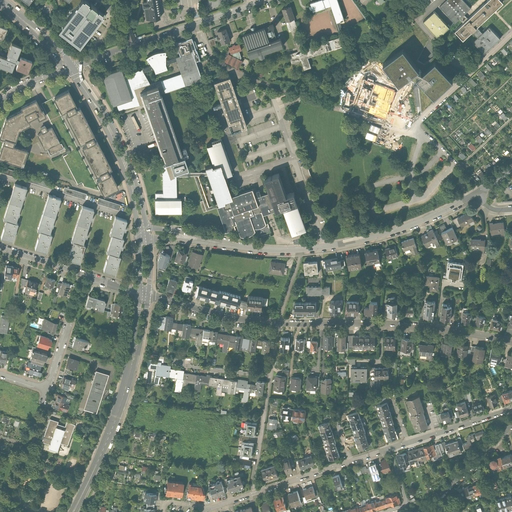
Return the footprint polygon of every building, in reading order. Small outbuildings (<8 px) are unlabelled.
[(24,0),(28,3),(30,0),(68,0),(67,2),(75,8),(58,30),(79,46),(84,40),(87,42),(100,25),(98,23),(101,19),(103,16),(95,10),(96,8),(91,4),(89,5),(82,0),(24,0)] [(146,0),(147,2),(142,3),(143,7),(144,7),(146,20),(160,18),(156,0),(146,0)] [(208,0),(203,2),(206,9),(223,3),(231,0),(208,0)] [(331,6),(340,31),(342,30),(339,21),(341,21),(341,22),(342,21),(342,20),(344,20),(337,0),(327,0),(323,2),(322,0),(320,0),(317,1),(310,4),(311,8),(313,12),(325,8),(331,6)] [(483,54),(484,54),(491,48),(500,39),(489,27),(482,34),(480,32),(477,28),(476,27),(493,11),(503,2),(501,0),(487,0),(486,1),(468,18),(464,15),(471,8),(462,0),(446,0),(439,7),(454,23),(455,23),(459,19),(463,23),(459,27),(454,31),(463,40),(471,32),(477,38),(473,43),(483,54)] [(286,21),(287,21),(294,19),(294,18),(291,9),(290,6),(282,9),(283,12),(284,14),(284,15),(286,21)] [(438,38),(449,27),(438,16),(434,12),(423,22),(423,23),(423,22),(438,38)] [(294,19),(287,21),(288,23),(294,41),(296,45),(297,48),(298,51),(288,54),(291,63),(301,60),(302,63),(304,69),(311,67),(307,57),(345,44),(342,36),(304,49),(294,19)] [(276,39),(273,29),(274,28),(273,24),(269,26),(255,31),(254,26),(252,27),(250,28),(252,32),(243,35),(246,44),(246,45),(248,50),(250,56),(250,57),(258,54),(259,54),(260,57),(262,56),(265,55),(264,52),(283,45),(282,44),(280,39),(281,39),(280,38),(276,39)] [(225,28),(217,31),(219,36),(217,36),(218,40),(220,39),(221,42),(222,43),(227,41),(230,40),(228,35),(228,34),(225,28)] [(176,57),(165,60),(165,64),(176,60),(180,73),(150,84),(151,88),(157,86),(159,94),(160,94),(167,91),(187,84),(189,84),(190,83),(198,80),(201,79),(201,80),(202,80),(199,71),(197,67),(195,61),(199,60),(200,60),(199,58),(196,49),(195,50),(195,48),(196,48),(197,47),(196,44),(195,41),(193,40),(192,40),(192,39),(191,37),(186,39),(186,40),(180,42),(180,41),(175,43),(179,53),(180,55),(178,56),(176,57)] [(214,38),(208,40),(210,46),(216,44),(214,38)] [(8,59),(0,55),(0,66),(11,71),(15,62),(17,63),(15,68),(27,73),(32,61),(20,57),(19,59),(17,58),(21,46),(11,42),(6,55),(9,56),(9,57),(8,59)] [(231,55),(228,53),(225,61),(226,62),(239,68),(242,60),(240,59),(241,57),(239,50),(241,50),(240,46),(239,43),(239,44),(235,45),(235,44),(234,44),(232,45),(233,46),(229,47),(230,50),(231,53),(231,55)] [(435,61),(429,67),(425,65),(421,63),(416,61),(410,58),(403,48),(382,65),(399,85),(407,79),(408,80),(409,80),(413,83),(418,85),(419,86),(420,82),(434,97),(452,80),(435,61)] [(145,58),(151,65),(137,70),(137,69),(135,65),(134,66),(132,66),(133,70),(134,71),(123,75),(121,68),(105,74),(102,75),(105,84),(110,98),(112,105),(116,104),(118,110),(134,106),(141,104),(144,104),(144,103),(146,107),(147,110),(158,143),(160,149),(164,160),(162,161),(162,163),(162,166),(162,168),(162,175),(162,176),(162,177),(166,177),(176,176),(190,176),(194,176),(196,181),(202,200),(200,201),(203,212),(216,207),(224,228),(225,233),(235,229),(234,226),(235,225),(236,225),(240,237),(242,237),(244,237),(247,237),(249,237),(251,236),(253,234),(255,232),(256,232),(257,232),(258,237),(261,236),(269,234),(271,233),(269,229),(268,226),(267,222),(264,215),(265,215),(266,215),(267,215),(269,215),(268,214),(269,213),(270,214),(271,214),(272,213),(274,212),(275,212),(276,211),(277,211),(281,210),(283,209),(292,233),(300,231),(306,228),(298,204),(294,192),(287,195),(286,195),(285,192),(284,190),(284,188),(279,174),(265,179),(267,186),(269,193),(266,194),(261,196),(257,197),(256,198),(252,189),(231,196),(226,184),(226,182),(223,174),(224,174),(225,175),(231,173),(219,139),(218,139),(213,141),(214,143),(213,143),(212,143),(206,145),(213,165),(211,166),(210,164),(204,166),(206,172),(204,172),(195,172),(190,173),(187,173),(185,168),(188,168),(183,156),(182,156),(181,156),(181,155),(159,95),(160,94),(159,94),(157,86),(151,88),(150,84),(143,72),(153,68),(155,73),(167,69),(165,64),(165,60),(165,53),(165,51),(163,51),(162,51),(159,51),(157,51),(154,52),(152,53),(150,54),(148,55),(145,58)] [(485,77),(480,72),(477,75),(481,80),(485,77)] [(246,127),(238,102),(230,79),(229,76),(213,81),(220,103),(221,104),(221,105),(221,106),(227,123),(230,132),(237,130),(241,129),(246,127)] [(477,85),(471,79),(468,82),(473,88),(477,85)] [(72,129),(87,121),(80,106),(76,108),(75,107),(74,106),(76,105),(68,89),(53,97),(61,113),(66,111),(66,112),(67,113),(64,114),(72,129)] [(21,110),(5,118),(19,130),(31,124),(29,120),(31,119),(37,116),(38,120),(46,116),(42,109),(41,109),(36,99),(35,99),(20,107),(21,110)] [(450,112),(453,109),(447,103),(444,105),(450,112)] [(508,118),(503,113),(500,116),(504,121),(508,118)] [(0,159),(23,167),(28,151),(13,146),(14,144),(14,142),(15,143),(19,130),(5,118),(0,133),(0,137),(4,139),(3,141),(2,143),(0,149),(0,159)] [(87,121),(72,129),(80,144),(84,142),(85,143),(85,144),(81,146),(89,161),(104,153),(96,139),(94,139),(94,138),(93,137),(95,136),(87,121)] [(500,126),(495,121),(492,124),(496,129),(500,126)] [(41,132),(36,134),(44,150),(47,149),(50,155),(64,148),(61,143),(60,144),(59,142),(60,142),(59,141),(59,140),(55,132),(51,126),(47,128),(46,127),(45,125),(39,128),(41,132)] [(480,144),(483,141),(478,136),(475,139),(480,144)] [(475,149),(471,144),(468,147),(472,152),(473,152),(476,150),(475,149)] [(104,153),(89,161),(96,176),(99,175),(99,176),(100,177),(95,180),(104,195),(119,188),(111,172),(109,173),(108,172),(108,170),(112,168),(104,153)] [(500,167),(503,164),(498,158),(494,161),(500,167)] [(307,164),(300,166),(305,180),(311,178),(307,164)] [(491,173),(494,170),(489,165),(485,168),(487,170),(487,169),(491,173)] [(0,172),(15,177),(16,173),(16,172),(0,166),(0,172)] [(481,179),(485,176),(480,171),(476,174),(481,179)] [(28,176),(27,181),(49,188),(50,184),(50,183),(28,176)] [(167,189),(176,189),(176,176),(166,177),(167,187),(167,189)] [(166,177),(162,177),(162,178),(162,193),(157,193),(155,193),(155,199),(162,199),(165,199),(176,199),(180,199),(180,192),(179,192),(176,192),(176,189),(167,189),(167,187),(166,177)] [(14,183),(9,201),(21,205),(23,198),(24,198),(25,196),(25,195),(24,194),(25,194),(27,188),(14,183)] [(64,188),(63,193),(85,200),(86,196),(86,195),(74,190),(64,187),(64,188)] [(52,196),(48,195),(46,202),(42,212),(55,216),(57,209),(58,209),(58,207),(59,205),(58,205),(60,199),(55,197),(55,196),(52,195),(52,196)] [(98,199),(97,204),(119,211),(121,205),(106,201),(98,198),(98,199)] [(180,199),(176,199),(165,199),(162,199),(154,199),(155,212),(155,213),(181,212),(180,199)] [(21,205),(9,201),(3,219),(6,220),(15,222),(18,215),(19,213),(19,212),(19,211),(21,205)] [(88,208),(82,206),(76,223),(88,227),(90,220),(90,219),(92,220),(92,218),(93,217),(91,216),(92,216),(94,210),(91,209),(88,208)] [(53,222),(55,216),(42,212),(37,230),(40,231),(49,234),(51,226),(52,226),(53,225),(53,223),(53,222)] [(458,219),(457,220),(461,228),(473,221),(469,213),(458,219)] [(126,220),(115,217),(109,234),(112,235),(121,237),(123,230),(125,230),(126,229),(126,228),(126,227),(125,227),(126,220)] [(18,223),(15,222),(6,220),(1,237),(12,241),(14,233),(15,232),(16,231),(16,230),(16,229),(18,223)] [(457,220),(452,222),(457,230),(461,228),(457,220)] [(86,233),(88,227),(76,223),(70,241),(73,242),(82,244),(84,237),(85,236),(87,237),(87,235),(87,234),(86,233)] [(491,234),(500,233),(501,237),(505,236),(504,228),(503,223),(493,225),(493,224),(489,224),(491,234)] [(444,226),(439,228),(446,245),(451,242),(452,244),(458,241),(453,229),(452,229),(447,231),(444,226)] [(49,234),(40,231),(34,248),(46,252),(48,244),(48,243),(49,243),(50,242),(50,241),(50,240),(51,234),(49,234)] [(426,235),(421,238),(426,248),(434,244),(437,249),(440,247),(438,242),(434,234),(432,231),(429,232),(430,234),(426,235)] [(112,235),(106,252),(108,253),(118,255),(120,248),(121,248),(122,248),(122,246),(123,245),(121,245),(122,244),(124,238),(121,237),(112,235)] [(408,241),(401,243),(402,247),(404,253),(411,250),(413,256),(418,254),(416,248),(413,239),(408,241)] [(485,241),(485,240),(480,240),(480,241),(479,240),(471,240),(471,239),(470,249),(471,249),(471,248),(479,248),(479,254),(484,254),(484,249),(485,241)] [(82,244),(73,242),(67,259),(79,262),(81,255),(82,254),(83,253),(83,251),(85,245),(82,244)] [(395,248),(385,251),(388,260),(392,259),(392,258),(397,256),(396,251),(395,248)] [(185,252),(178,250),(175,261),(183,264),(183,262),(185,256),(186,253),(185,252)] [(371,252),(365,253),(367,265),(374,264),(375,267),(380,266),(379,258),(378,251),(371,252)] [(165,270),(169,255),(160,252),(158,261),(158,267),(165,270)] [(201,255),(193,252),(189,264),(197,266),(198,267),(198,264),(199,261),(201,255)] [(118,255),(108,253),(103,270),(115,274),(117,266),(118,266),(118,264),(119,263),(118,263),(120,256),(118,255)] [(353,257),(346,258),(349,271),(361,269),(359,256),(353,257)] [(324,262),(322,262),(323,267),(325,266),(326,268),(326,271),(341,269),(340,262),(337,263),(337,260),(336,260),(325,262),(324,262)] [(463,265),(448,262),(445,278),(451,279),(451,281),(456,281),(456,279),(461,280),(463,265)] [(276,264),(270,263),(269,274),(276,275),(277,273),(283,274),(284,269),(284,265),(276,264)] [(308,263),(303,263),(304,276),(309,275),(309,276),(312,276),(312,275),(318,274),(317,263),(308,264),(308,263)] [(55,280),(47,277),(44,284),(45,284),(44,286),(51,288),(52,286),(53,287),(55,280)] [(439,278),(427,277),(426,283),(431,284),(430,291),(437,292),(439,278)] [(37,282),(27,279),(25,286),(24,290),(29,291),(30,289),(34,290),(37,282)] [(176,281),(169,279),(166,289),(173,292),(176,281)] [(188,282),(185,280),(182,289),(186,291),(186,289),(189,290),(190,288),(191,288),(192,285),(191,284),(192,281),(189,280),(188,282)] [(70,284),(61,282),(58,292),(67,295),(70,284)] [(219,293),(198,287),(195,297),(216,302),(216,301),(219,293)] [(306,288),(306,296),(321,296),(321,288),(306,288)] [(219,293),(216,301),(237,307),(239,302),(240,297),(219,292),(219,293)] [(97,297),(89,294),(86,305),(91,306),(91,305),(95,306),(97,297)] [(104,299),(97,297),(95,306),(98,307),(98,308),(103,310),(105,301),(104,301),(104,299)] [(397,298),(386,297),(385,310),(387,310),(387,315),(396,315),(397,298)] [(263,299),(248,298),(247,304),(247,309),(262,310),(263,299)] [(435,302),(425,301),(423,317),(433,318),(435,302)] [(111,303),(110,313),(112,314),(112,315),(123,316),(123,315),(125,315),(126,305),(124,304),(114,302),(114,303),(111,303)] [(247,304),(239,302),(237,307),(247,310),(247,309),(247,304)] [(340,302),(330,302),(330,314),(335,314),(334,314),(340,314),(340,302)] [(359,302),(347,302),(347,314),(358,314),(359,302)] [(370,302),(370,308),(365,308),(365,314),(374,314),(374,313),(376,313),(377,303),(370,302)] [(316,304),(295,303),(294,314),(315,314),(316,304)] [(447,305),(442,304),(440,319),(449,321),(450,315),(451,315),(452,313),(450,313),(451,307),(447,306),(447,305)] [(403,305),(403,316),(403,315),(413,316),(414,306),(404,306),(404,305),(403,305)] [(470,317),(470,313),(467,313),(468,309),(463,308),(463,312),(461,322),(469,323),(469,320),(471,320),(471,317),(470,317)] [(9,316),(1,314),(0,319),(0,332),(7,333),(8,329),(10,318),(9,317),(9,316)] [(171,328),(172,322),(173,317),(158,315),(156,328),(171,330),(171,328)] [(485,317),(477,315),(477,318),(475,324),(484,326),(486,319),(485,319),(485,317)] [(57,322),(44,318),(40,328),(48,330),(54,332),(57,322)] [(497,319),(492,318),(490,327),(502,330),(503,326),(502,326),(502,325),(502,324),(501,323),(501,322),(497,321),(497,319)] [(189,336),(190,327),(191,325),(172,322),(171,328),(182,330),(181,336),(188,337),(189,336)] [(201,342),(203,329),(190,327),(189,336),(197,337),(195,345),(201,346),(201,342)] [(215,343),(217,333),(217,331),(203,329),(201,342),(215,344),(215,343)] [(228,347),(230,335),(217,333),(215,343),(223,344),(222,352),(227,353),(228,347)] [(40,334),(36,345),(47,348),(49,344),(50,345),(52,340),(49,339),(49,337),(47,336),(40,334)] [(243,343),(244,338),(244,337),(230,335),(228,347),(235,348),(235,349),(242,350),(243,345),(243,343)] [(88,340),(75,336),(72,343),(72,346),(81,349),(83,345),(87,346),(88,340)] [(353,336),(353,347),(363,347),(363,336),(358,336),(353,336)] [(369,336),(363,336),(363,347),(375,347),(375,336),(369,336)] [(395,337),(385,336),(384,348),(395,348),(395,337)] [(256,345),(257,339),(251,338),(251,339),(244,338),(243,343),(249,343),(248,346),(248,351),(255,352),(256,345)] [(288,343),(288,339),(281,338),(280,350),(287,351),(287,347),(289,347),(289,343),(288,343)] [(412,340),(402,338),(401,350),(398,350),(397,354),(410,356),(410,352),(411,347),(413,347),(413,344),(411,344),(412,340)] [(263,340),(257,339),(256,345),(262,346),(261,353),(269,354),(271,341),(263,340)] [(452,343),(442,342),(441,354),(450,355),(452,343)] [(467,346),(458,344),(457,355),(465,356),(466,356),(467,350),(467,346)] [(422,345),(418,345),(418,348),(420,348),(419,355),(427,355),(426,359),(432,359),(433,356),(431,356),(432,353),(432,350),(433,350),(433,346),(433,345),(433,346),(428,345),(428,346),(422,345)] [(475,347),(473,355),(472,360),(482,362),(483,357),(481,357),(483,348),(475,347)] [(501,351),(491,349),(490,356),(490,357),(489,361),(498,363),(500,357),(501,351)] [(37,351),(33,350),(30,361),(41,364),(42,365),(43,361),(43,362),(44,359),(45,359),(47,354),(37,351)] [(66,361),(65,365),(66,366),(69,367),(76,369),(79,360),(68,357),(66,361)] [(156,369),(157,360),(148,359),(146,367),(156,369)] [(29,367),(28,372),(40,376),(41,371),(39,371),(41,364),(30,361),(28,360),(26,365),(26,364),(26,366),(29,367)] [(169,376),(170,368),(170,365),(160,364),(161,362),(157,360),(156,369),(153,383),(158,384),(160,375),(169,376)] [(366,381),(366,367),(350,367),(350,381),(366,381)] [(181,385),(183,372),(183,371),(170,368),(169,376),(177,377),(174,391),(180,392),(181,385)] [(387,368),(374,368),(374,374),(374,377),(374,378),(381,378),(387,378),(387,368)] [(95,370),(83,408),(95,412),(96,412),(101,398),(108,374),(95,370)] [(196,374),(183,372),(181,385),(187,386),(188,382),(195,383),(196,374)] [(195,383),(193,393),(197,394),(198,391),(200,392),(201,383),(209,384),(210,377),(210,375),(206,375),(206,376),(196,374),(195,383)] [(62,381),(60,387),(68,390),(69,386),(73,387),(76,380),(64,376),(62,381)] [(280,377),(274,376),(272,389),(282,391),(285,377),(280,377)] [(223,379),(210,377),(209,384),(217,386),(215,395),(221,396),(222,391),(223,379)] [(289,389),(299,390),(300,379),(290,377),(289,389)] [(380,386),(381,378),(374,378),(374,377),(370,377),(370,383),(371,386),(380,386)] [(315,378),(306,378),(305,390),(314,391),(314,387),(315,378)] [(323,380),(320,380),(319,393),(330,394),(331,381),(331,379),(329,378),(325,378),(323,379),(323,380)] [(237,380),(223,379),(222,391),(235,393),(237,380)] [(237,379),(237,380),(235,393),(238,393),(239,389),(244,390),(243,397),(242,397),(241,402),(247,403),(249,392),(250,384),(247,383),(248,380),(237,379)] [(256,384),(250,384),(249,392),(255,393),(263,394),(264,382),(257,380),(256,384)] [(510,400),(507,391),(501,393),(501,394),(503,401),(504,402),(510,400)] [(494,394),(487,396),(490,406),(497,404),(494,394)] [(66,397),(57,395),(55,401),(53,407),(66,412),(68,406),(64,405),(66,397)] [(418,395),(405,400),(410,415),(423,411),(418,395)] [(464,401),(457,404),(458,410),(460,415),(468,413),(464,401)] [(472,404),(475,411),(484,408),(482,401),(472,404)] [(378,412),(388,409),(386,402),(376,405),(378,412)] [(441,413),(443,421),(452,419),(450,415),(453,415),(451,409),(449,409),(448,407),(442,409),(444,412),(441,413)] [(287,409),(282,408),(281,418),(292,419),(293,409),(287,409)] [(380,419),(391,416),(388,409),(378,412),(380,419)] [(358,411),(346,415),(348,422),(360,418),(358,411)] [(423,411),(410,415),(415,430),(428,426),(423,411)] [(391,416),(380,419),(383,426),(392,423),(393,423),(391,416)] [(49,418),(41,442),(49,444),(48,448),(57,451),(57,449),(60,443),(67,446),(75,425),(66,422),(65,426),(57,424),(58,421),(49,418)] [(360,418),(348,422),(350,429),(362,425),(360,418)] [(277,420),(268,419),(267,429),(276,430),(276,427),(277,420)] [(258,423),(246,421),(245,428),(257,429),(258,423)] [(327,421),(316,425),(318,432),(330,429),(327,421)] [(383,426),(382,427),(384,433),(395,430),(392,423),(383,426)] [(362,425),(350,429),(353,436),(364,432),(362,425)] [(256,436),(257,429),(245,428),(244,434),(256,436)] [(330,429),(318,432),(320,440),(332,436),(330,429)] [(395,430),(384,433),(387,441),(397,437),(395,430)] [(483,430),(475,433),(476,437),(477,439),(480,438),(479,436),(484,434),(483,430)] [(364,432),(353,436),(355,443),(367,439),(364,432)] [(332,436),(320,440),(323,447),(334,443),(332,436)] [(467,441),(463,443),(464,448),(472,446),(470,439),(469,436),(466,437),(467,441)] [(367,439),(355,443),(357,450),(369,446),(367,439)] [(457,439),(451,441),(455,452),(461,450),(457,439)] [(248,442),(242,441),(241,448),(253,450),(254,442),(248,442)] [(449,454),(455,452),(451,441),(445,443),(446,447),(449,454)] [(334,443),(323,447),(325,454),(337,451),(334,443)] [(433,444),(423,447),(427,457),(437,454),(435,448),(434,448),(433,444)] [(423,447),(415,449),(418,459),(420,465),(423,464),(422,461),(427,459),(427,457),(423,447)] [(252,456),(253,450),(241,448),(240,455),(252,456)] [(415,449),(406,452),(406,453),(409,462),(418,459),(415,449)] [(337,451),(325,454),(327,462),(339,458),(337,451)] [(406,453),(396,456),(400,466),(409,463),(409,462),(406,453)] [(511,458),(510,453),(501,456),(504,465),(511,461),(511,458)] [(496,457),(493,456),(490,457),(489,460),(490,463),(491,463),(490,463),(493,470),(500,468),(499,466),(504,465),(501,456),(501,454),(496,456),(496,457)] [(315,455),(306,458),(309,466),(318,463),(315,455)] [(306,458),(297,461),(300,469),(309,466),(306,458)] [(252,461),(243,459),(241,468),(250,469),(252,461)] [(288,459),(280,462),(285,475),(293,472),(288,459)] [(383,469),(384,472),(391,470),(387,459),(384,460),(381,461),(383,469)] [(124,468),(126,469),(127,465),(121,463),(119,471),(123,473),(124,468)] [(370,464),(369,465),(373,479),(376,478),(377,477),(379,477),(378,473),(379,472),(377,468),(375,463),(372,464),(372,463),(370,464)] [(274,465),(260,470),(264,482),(278,477),(274,465)] [(341,481),(339,474),(333,476),(337,490),(343,488),(341,481)] [(240,475),(233,477),(237,489),(244,487),(240,475)] [(237,489),(233,477),(227,479),(231,491),(237,489)] [(183,482),(167,479),(164,493),(181,496),(183,482)] [(481,480),(473,483),(476,492),(484,489),(481,480)] [(221,481),(208,485),(210,492),(212,498),(225,493),(221,481)] [(201,485),(188,483),(186,497),(203,500),(204,492),(201,485)] [(464,486),(467,495),(476,492),(473,483),(464,486)] [(305,496),(306,499),(316,496),(313,486),(303,489),(305,496)] [(156,493),(144,491),(142,500),(146,500),(154,501),(155,502),(156,493)] [(291,502),(292,506),(302,503),(300,498),(298,491),(288,494),(291,502)] [(397,492),(389,495),(392,504),(400,501),(397,492)] [(392,504),(389,495),(383,497),(383,495),(379,496),(383,507),(392,504)] [(383,507),(379,496),(374,498),(374,500),(371,501),(374,510),(383,507)] [(509,508),(506,496),(501,497),(505,509),(509,508)] [(275,500),(279,511),(287,508),(283,497),(275,500)] [(501,497),(496,499),(500,511),(505,509),(501,497)] [(261,504),(263,511),(271,511),(268,501),(261,504)] [(368,511),(374,510),(371,501),(362,504),(364,511),(368,511)]
